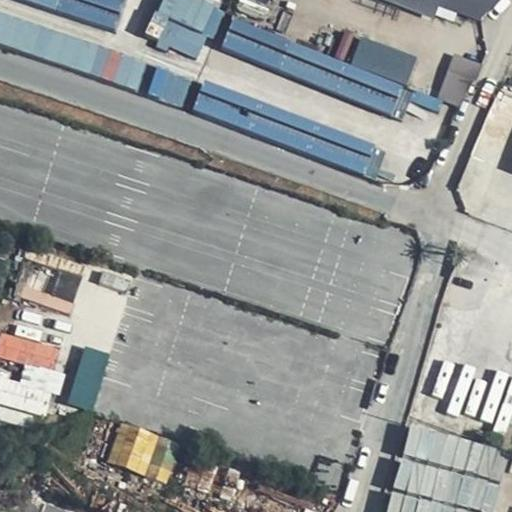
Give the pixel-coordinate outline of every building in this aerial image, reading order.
[(20,0),(118,28),(126,0),(20,0)] [(204,0),(163,0),(148,38),(205,61),(226,9),(204,0)] [(495,18),(501,0),(441,0),(437,15),(480,29),(495,18)] [(0,45),(144,90),(153,62),(0,13),(0,45)] [(409,85),(420,57),(362,35),(351,64),(409,85)] [(440,96),(465,106),(482,63),(457,53),(440,96)] [(151,94),(184,105),(193,80),(160,69),(151,94)] [(87,346),(71,403),(95,410),(111,353),(87,346)] [(109,461),(168,483),(183,444),(123,422),(109,461)] [(480,454),(482,447),(426,430),(418,456),(463,470),(469,450),(480,454)]
